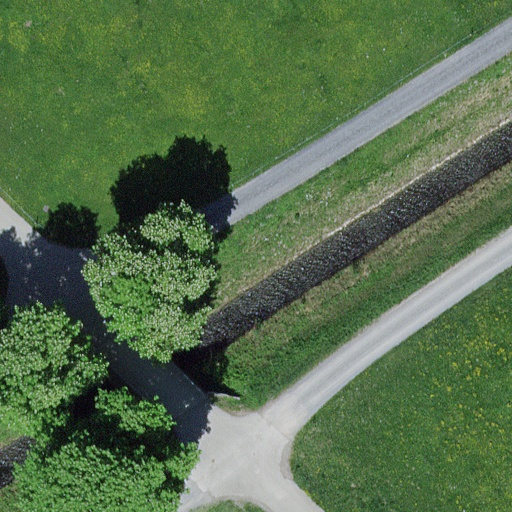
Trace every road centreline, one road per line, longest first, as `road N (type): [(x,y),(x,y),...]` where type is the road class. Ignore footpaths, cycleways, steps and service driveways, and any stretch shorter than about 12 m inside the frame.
road 1 (track): [(0,359),(511,33)]
road 2 (track): [(131,511),(250,471),(341,360),(511,249)]
road 3 (unclassified): [(0,216),(294,511)]
